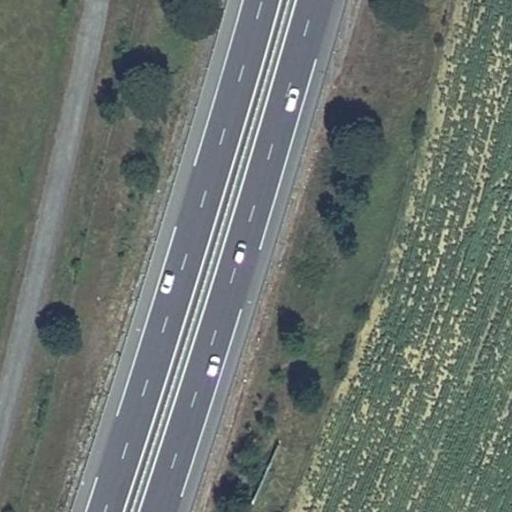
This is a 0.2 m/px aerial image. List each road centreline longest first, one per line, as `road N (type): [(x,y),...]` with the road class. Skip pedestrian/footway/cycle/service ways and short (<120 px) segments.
road 1 (motorway): [(156,511),(314,0)]
road 2 (motorway): [(261,0),(103,511)]
road 3 (unclassified): [(0,434),(95,0)]
